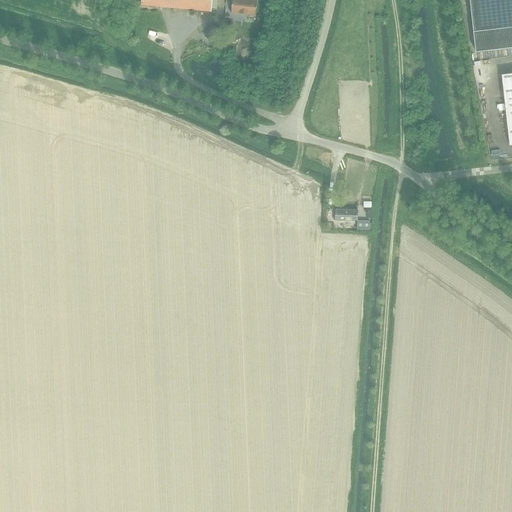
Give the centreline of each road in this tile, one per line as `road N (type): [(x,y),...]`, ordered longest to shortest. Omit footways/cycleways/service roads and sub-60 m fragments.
road 1 (unclassified): [(0,39),(289,133)]
road 2 (unclassified): [(289,133),(330,0)]
road 3 (unclassified): [(417,178),(377,156),(289,133)]
road 4 (unclassified): [(511,256),(417,178)]
